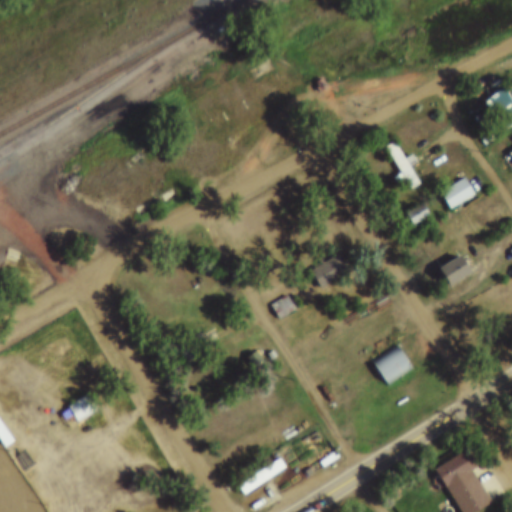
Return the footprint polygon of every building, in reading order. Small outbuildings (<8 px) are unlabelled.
[(496,74),(511,98),(511,107),(494,119),(475,88),(496,74)] [(406,140),(412,150),(404,155),(414,170),(405,176),(398,165),(390,170),(386,164),(394,158),(378,133),(387,127),(398,145),(406,140)] [(511,132),(511,151),(510,153),(501,139),(511,132)] [(457,164),(468,180),(443,196),(433,179),(457,164)] [(474,196),(464,178),(439,193),(449,210),(474,196)] [(416,189),(423,200),(404,212),(397,201),(416,189)] [(428,216),(421,204),(404,214),(411,226),(428,216)] [(203,240),(212,254),(200,261),(191,247),(203,240)] [(332,240),(342,257),(312,276),(302,259),(332,240)] [(452,241),(462,257),(440,272),(430,255),(452,241)] [(318,289),(348,275),(339,256),(310,270),(318,289)] [(436,269),(448,287),(470,274),(459,256),(436,269)] [(281,280),(288,292),(271,302),(264,291),(281,280)] [(295,311),(286,296),(270,305),(279,320),(295,311)] [(193,319),(204,337),(173,356),(162,339),(193,319)] [(390,330),(405,354),(380,370),(365,347),(390,330)] [(183,366),(210,349),(200,333),(173,350),(183,366)] [(266,337),(270,343),(265,346),(261,340),(266,337)] [(410,373),(398,348),(372,361),(384,386),(410,373)] [(60,395),(80,382),(90,397),(71,410),(60,395)] [(99,412),(90,394),(66,405),(75,423),(99,412)] [(12,442),(0,424),(0,442),(3,448),(12,442)] [(460,435),(471,452),(466,455),(486,487),(459,503),(429,454),(460,435)] [(270,448),(276,457),(236,485),(230,476),(270,448)] [(270,481),(261,464),(244,473),(253,490),(270,481)] [(476,474),(447,490),(458,511),(473,511),(503,496),(492,475),(480,481),(476,474)]
